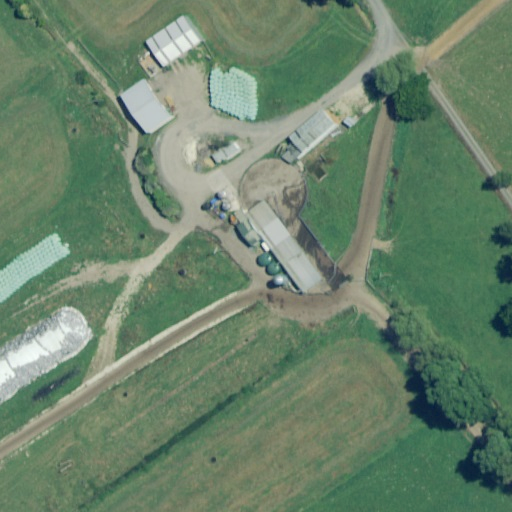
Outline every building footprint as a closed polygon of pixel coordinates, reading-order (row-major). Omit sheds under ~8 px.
[(206,41),(188,16),(151,42),(169,67),(206,41)] [(120,66),(105,46),(95,54),(111,73),(120,66)] [(176,117),(151,79),(127,95),(153,133),(176,117)] [(256,85),(224,80),(220,107),(253,111),(256,85)] [(342,124),(330,109),(296,137),(308,152),(342,124)] [(243,151),(237,141),(216,154),(222,164),(243,151)] [(303,155),(293,148),(286,157),(295,164),(303,155)] [(328,280),(267,201),(252,213),(254,216),(241,226),(257,246),(267,238),(310,293),(328,280)]
